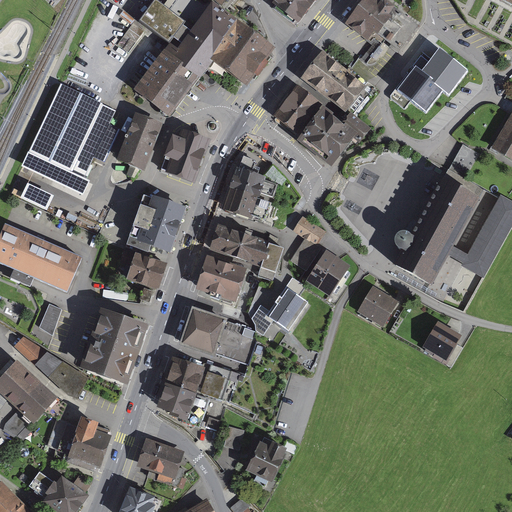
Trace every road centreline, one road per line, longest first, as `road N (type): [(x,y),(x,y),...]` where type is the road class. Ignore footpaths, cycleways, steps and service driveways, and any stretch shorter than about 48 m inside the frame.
road 1 (residential): [(247,119),(296,153),(318,182),(314,205),(357,257),(446,311),(511,329)]
road 2 (primary): [(247,119),(205,209),(131,421)]
road 3 (residential): [(0,337),(63,396),(131,421)]
road 4 (residential): [(131,421),(178,437),(198,456),(224,511)]
